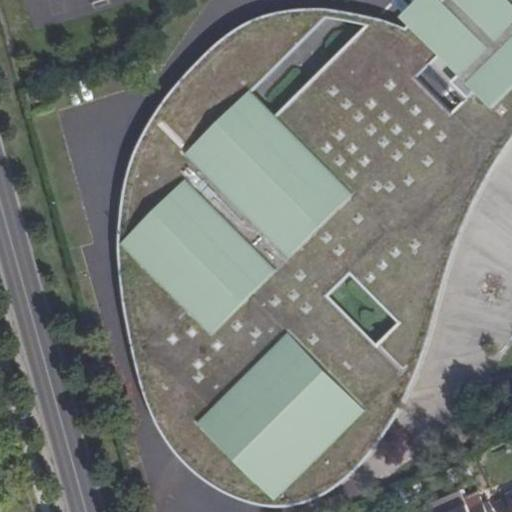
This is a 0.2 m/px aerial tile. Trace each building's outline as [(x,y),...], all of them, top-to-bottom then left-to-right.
[(511,0),(439,0),(415,25),(418,28),(412,34),(406,40),(469,105),(485,91),(500,75),(511,63),(511,0)] [(412,34),(406,29),(398,24),(384,20),(367,16),(349,12),(333,10),(325,9),(320,9),(311,9),(288,11),(269,15),(253,21),(235,32),(227,38),(209,54),(183,81),(160,110),(139,147),(135,158),(131,171),(127,187),(125,195),(123,214),(121,233),(121,251),(122,269),(124,287),(127,309),(130,327),(133,343),(137,359),(141,375),(146,392),(150,403),(156,419),(168,440),(176,451),(189,466),(203,478),(220,489),(236,498),(254,504),(272,507),(286,508),(309,503),(328,495),(348,481),(363,466),(375,453),(387,436),(406,404),(408,399),(416,381),(424,364),(430,345),(436,327),(440,308),(446,288),(452,268),(459,248),(467,226),(468,223),(478,203),(490,181),(502,160),(498,156),(471,203),(465,217),(458,231),(451,250),(448,259),(447,265),(440,258),(432,265),(443,276),(439,289),(436,301),(432,317),(427,334),(421,354),(413,374),(403,395),(396,410),(395,413),(394,413),(384,403),(373,414),(385,426),(374,444),(364,455),(351,470),(336,482),(319,493),(309,497),(299,499),(284,502),(265,500),(249,496),(231,488),(219,482),(204,470),(192,459),(179,445),(168,429),(183,414),(171,403),(160,414),(150,386),(147,372),(141,352),(137,331),(136,328),(134,315),(131,299),(130,285),(128,271),(139,260),(124,244),(150,217),(134,182),(141,159),(145,149),(146,148),(160,121),(172,103),(185,87),(203,67),(218,53),(229,44),(247,31),(259,25),(273,21),(288,17),(311,15),(317,14),(332,15),(369,26),(394,51),(406,40),(412,34)] [(471,203),(498,156),(459,116),(394,51),(369,26),(279,115),(256,92),(332,15),(317,14),(311,15),(288,17),(273,21),(259,25),(247,31),(229,44),(218,53),(203,67),(185,87),(172,103),(160,121),(146,148),(145,149),(141,159),(134,182),(150,217),(124,244),(139,260),(128,271),(130,285),(131,299),(134,315),(136,328),(137,331),(141,352),(147,372),(150,386),(160,414),(171,403),(183,414),(168,429),(179,445),(192,459),(204,470),(219,482),(231,488),(249,496),(265,500),(284,502),(299,499),(309,497),(319,493),(336,482),(351,470),(364,455),(374,444),(385,426),(373,414),(384,403),(394,413),(395,413),(396,410),(403,395),(413,374),(421,354),(427,334),(432,317),(436,301),(439,289),(443,276),(432,265),(440,258),(447,265),(448,259),(451,250),(458,231),(465,217),(471,203)] [(511,148),(469,105),(406,40),(394,51),(459,116),(498,156),(502,160),(511,148)] [(511,63),(500,75),(485,91),(469,105),(511,148),(511,145),(511,63)] [(459,466),(443,473),(447,483),(463,476),(459,466)] [(426,511),(449,511),(466,505),(460,491),(424,507),(426,511)] [(511,511),(511,505),(508,497),(496,502),(500,511),(511,511)] [(485,511),(482,503),(469,510),(466,505),(449,511),(485,511)]
